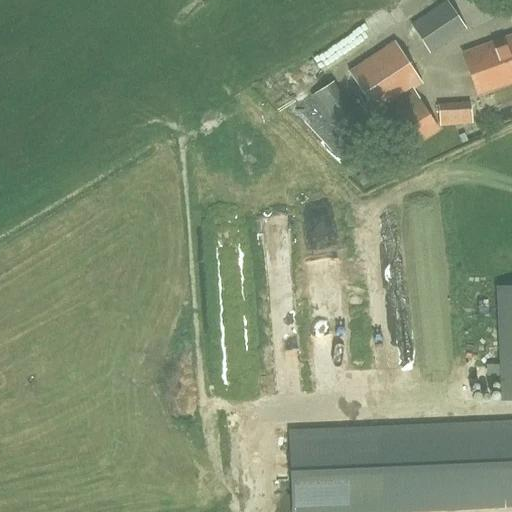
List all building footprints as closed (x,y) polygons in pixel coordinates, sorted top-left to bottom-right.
[(446,2),(411,26),(430,53),(465,29),(446,2)] [(511,35),(462,54),(477,96),(511,83),(511,35)] [(440,130),(414,91),(423,86),(394,41),(348,71),(374,112),(400,155),(440,130)] [(321,82),(306,94),(325,119),(341,107),(321,82)] [(437,104),(439,127),(473,125),(470,102),(437,104)] [(499,352),(465,353),(466,369),(500,367),(501,400),(511,399),(511,286),(497,287),(499,352)] [(289,432),(292,511),(382,511),(511,506),(511,421),(377,428),(289,432)] [(246,483),(247,466),(228,465),(227,483),(246,483)]
